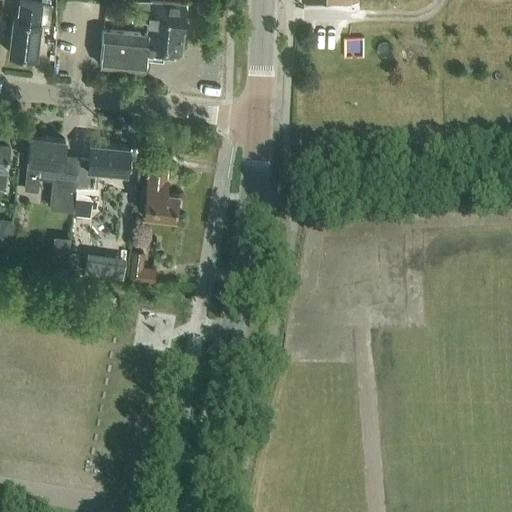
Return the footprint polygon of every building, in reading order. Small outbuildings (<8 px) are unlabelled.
[(31,0),(18,0),(16,16),(13,15),(8,52),(34,56),(38,23),(47,24),(50,4),(40,3),(41,1),(31,0)] [(155,0),(132,0),(131,19),(146,20),(145,33),(105,30),(102,64),(143,67),(144,57),(161,58),(162,50),(181,52),(185,3),(155,0)] [(8,136),(0,134),(0,186),(5,186),(7,165),(5,165),(8,136)] [(36,190),(37,177),(51,178),(48,207),(72,209),(75,184),(78,157),(62,156),(64,138),(29,134),(26,160),(27,160),(24,189),(36,190)] [(78,157),(75,184),(72,209),(86,211),(87,205),(94,206),(97,186),(96,186),(98,169),(126,172),(129,145),(89,141),(87,158),(78,157)] [(174,216),(176,192),(165,191),(166,179),(164,179),(166,159),(150,157),(148,177),(146,177),(142,213),(145,213),(144,218),(155,219),(156,214),(174,216)] [(53,235),(51,259),(67,261),(69,237),(53,235)] [(153,282),(155,268),(141,266),(143,252),(133,250),(129,279),(153,282)] [(86,252),(83,273),(122,277),(124,256),(86,252)]
